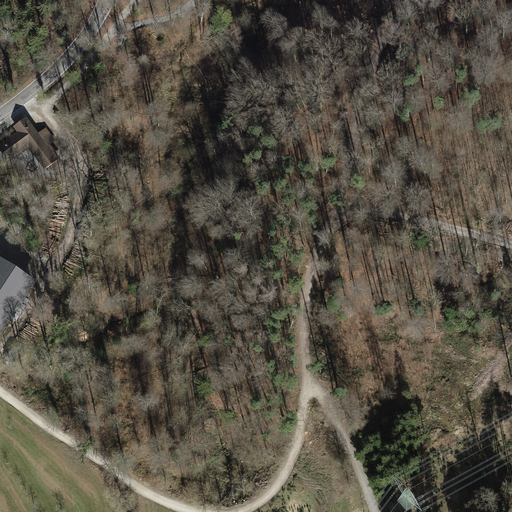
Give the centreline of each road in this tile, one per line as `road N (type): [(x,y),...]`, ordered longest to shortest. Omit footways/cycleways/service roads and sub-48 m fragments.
road 1 (track): [(375,511),(308,376),(305,299),(334,214),(394,212),(511,242)]
road 2 (track): [(49,112),(81,152),(77,213),(52,271),(0,341)]
road 3 (track): [(334,214),(370,75),(401,15),(420,0)]
road 4 (track): [(186,511),(0,386)]
road 5 (track): [(308,376),(299,443),(283,476),(239,511)]
road 6 (tertiary): [(0,116),(59,68),(106,0)]
